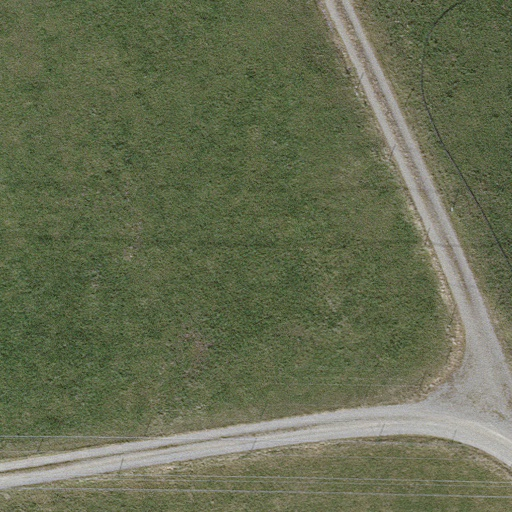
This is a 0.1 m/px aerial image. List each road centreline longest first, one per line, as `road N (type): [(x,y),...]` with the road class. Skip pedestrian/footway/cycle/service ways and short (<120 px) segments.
road 1 (track): [(0,481),(511,422)]
road 2 (track): [(511,419),(329,0)]
